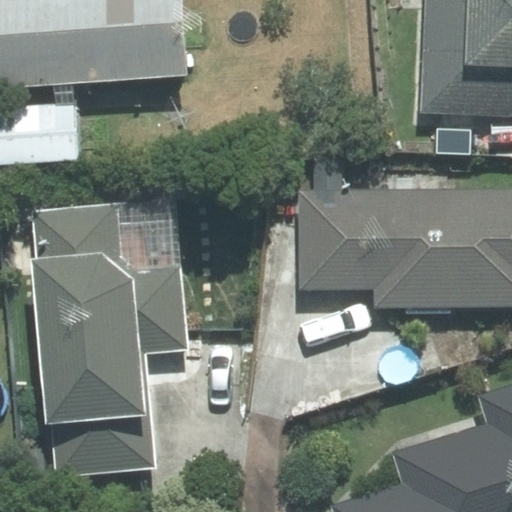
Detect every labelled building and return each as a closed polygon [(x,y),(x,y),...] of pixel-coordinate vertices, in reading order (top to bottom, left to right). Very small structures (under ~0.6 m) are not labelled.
[(0,0),(0,90),(188,78),(183,0),(0,0)] [(511,0),(425,0),(421,116),(511,119),(511,0)] [(0,158),(1,167),(82,162),(78,104),(0,109),(0,158)] [(472,152),(472,130),(440,130),(440,152),(472,152)] [(511,192),(299,194),(300,293),(376,293),(376,310),(511,310),(511,192)] [(57,481),(157,471),(145,355),(188,351),(174,202),(31,215),(57,481)] [(331,511),(511,511),(511,387),(479,398),(488,425),(394,456),(402,487),(331,509),(331,511)] [(49,507),(48,476),(25,477),(27,508),(49,507)]
